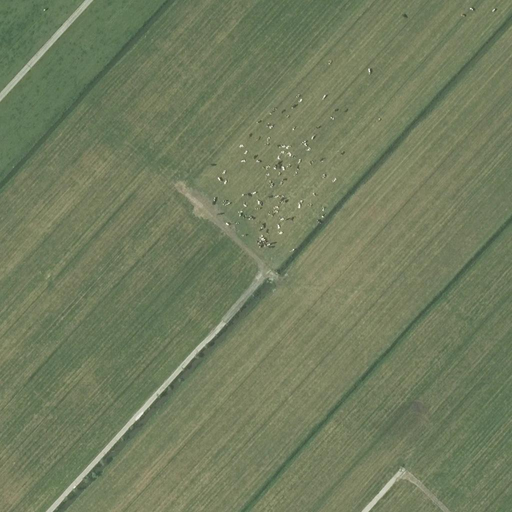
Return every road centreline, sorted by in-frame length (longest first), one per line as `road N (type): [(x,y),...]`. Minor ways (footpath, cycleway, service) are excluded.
road 1 (track): [(52,511),(275,266),(182,182)]
road 2 (track): [(362,511),(494,367)]
road 3 (track): [(0,95),(87,0)]
